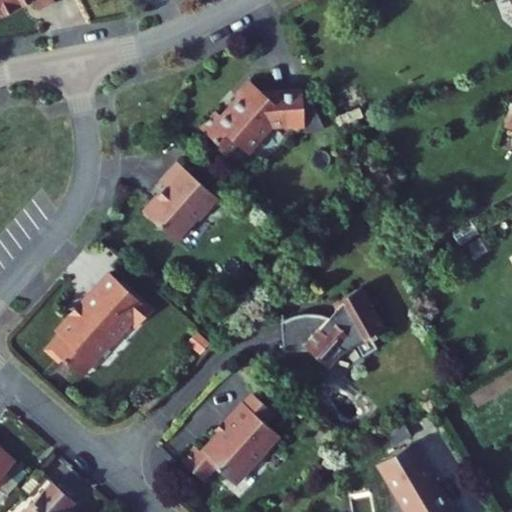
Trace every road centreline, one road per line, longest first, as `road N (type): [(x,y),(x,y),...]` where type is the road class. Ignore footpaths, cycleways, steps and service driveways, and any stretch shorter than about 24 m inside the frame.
road 1 (residential): [(77,59),(89,135),(86,185),(73,212),(0,296)]
road 2 (residential): [(0,369),(161,511)]
road 3 (residential): [(77,59),(146,44),(241,0)]
